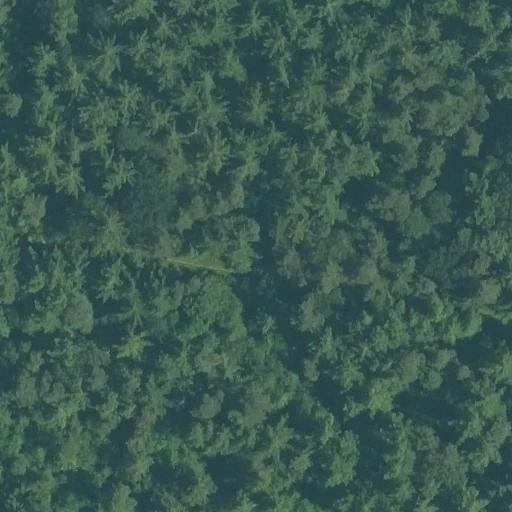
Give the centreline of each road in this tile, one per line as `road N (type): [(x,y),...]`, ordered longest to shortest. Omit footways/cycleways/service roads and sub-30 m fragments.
road 1 (track): [(0,229),(511,319)]
road 2 (track): [(511,391),(496,511)]
